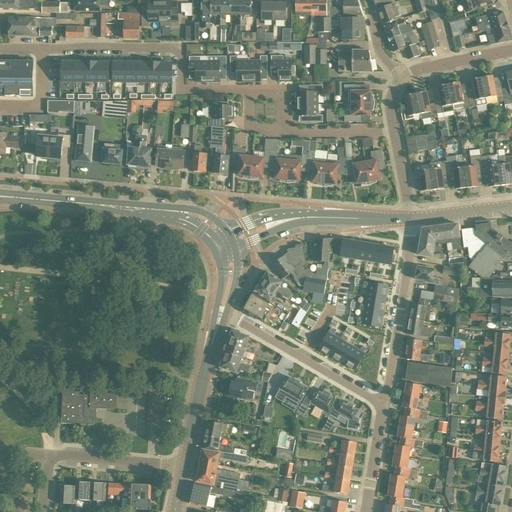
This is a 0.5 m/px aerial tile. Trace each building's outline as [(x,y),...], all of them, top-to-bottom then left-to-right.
[(0,0),(0,8),(37,8),(37,0),(32,0),(0,0)] [(75,0),(76,11),(100,11),(100,5),(108,5),(108,0),(75,0)] [(211,17),(211,14),(211,0),(202,0),(202,17),(203,17),(203,28),(210,28),(210,17),(211,17)] [(221,25),(221,0),(211,0),(211,14),(216,15),(216,28),(221,28),(221,25)] [(226,15),(231,15),(230,0),(221,0),(221,25),(226,25),(226,15)] [(230,0),(231,15),(236,15),(236,26),(241,26),(241,0),(230,0)] [(251,0),(241,0),(241,26),(246,26),(246,15),(251,15),(251,0)] [(305,16),(311,16),(311,0),(296,0),(296,15),(305,16)] [(317,16),(317,18),(324,18),(331,18),(330,18),(330,17),(331,17),(331,16),(331,8),(331,2),(327,2),(326,0),(311,0),(311,16),(317,16)] [(344,0),(344,8),(331,8),(331,16),(331,15),(363,15),(357,0),(344,0)] [(472,0),(462,3),(466,13),(492,4),(490,0),(472,0)] [(42,12),(60,12),(60,2),(42,2),(42,12)] [(60,2),(60,12),(70,12),(70,2),(60,2)] [(160,22),(160,2),(148,2),(149,14),(142,14),(142,27),(149,27),(149,22),(160,22)] [(172,2),(160,2),(160,22),(160,27),(179,27),(179,14),(172,14),(172,2)] [(183,3),(183,16),(194,16),(194,3),(183,3)] [(262,21),(274,21),(274,3),(262,3),(262,21)] [(274,3),(274,21),(286,21),(286,3),(274,3)] [(378,9),(383,24),(398,19),(393,4),(378,9)] [(446,16),(448,23),(466,17),(464,10),(446,16)] [(491,24),(493,30),(508,26),(503,12),(489,15),(476,19),(477,26),(484,24),(484,26),(491,24)] [(124,40),(140,40),(140,13),(118,13),(118,20),(124,20),(124,40)] [(97,38),(105,38),(106,14),(97,14),(97,38)] [(7,22),(7,27),(45,27),(45,26),(50,26),(50,25),(47,25),(47,19),(9,18),(9,20),(7,22)] [(306,38),(305,42),(327,42),(327,37),(326,37),(326,33),(331,33),(331,29),(324,29),(324,18),(317,18),(317,32),(318,32),(318,38),(306,38)] [(342,18),(342,29),(364,29),(363,18),(342,18)] [(385,27),(389,40),(402,35),(399,29),(406,27),(404,20),(385,27)] [(450,23),(452,30),(461,27),(459,21),(450,23)] [(440,46),(432,23),(422,26),(429,50),(440,46)] [(45,27),(7,27),(7,32),(9,34),(9,36),(52,36),(52,27),(50,27),(50,26),(45,26),(45,27)] [(511,38),(508,26),(493,30),(494,35),(488,36),(490,44),(497,43),(511,40),(511,38)] [(66,39),(84,39),(85,27),(66,27),(66,39)] [(257,29),(257,36),(257,41),(265,42),(273,42),(273,36),(265,36),(265,29),(257,29)] [(282,29),(282,41),(291,41),(291,29),(282,29)] [(364,29),(342,29),(343,40),(364,40),(364,29)] [(163,39),(163,31),(154,31),(154,39),(163,39)] [(402,35),(389,40),(394,52),(404,48),(409,60),(420,56),(416,44),(419,43),(416,34),(403,39),(402,35)] [(463,36),(456,37),(458,49),(465,47),(463,36)] [(327,42),(305,42),(305,43),(316,43),(316,46),(304,46),(304,64),(326,64),(326,43),(327,43),(327,42)] [(339,52),(339,62),(371,62),(369,51),(353,51),(353,52),(339,52)] [(260,61),(249,61),(249,82),(261,82),(261,69),(268,69),(267,56),(260,56),(260,61)] [(271,69),(278,69),(278,82),(292,81),(292,76),(295,76),(295,66),(292,66),(292,61),(283,61),(283,56),(271,56),(271,69)] [(208,82),(208,62),(201,62),(201,57),(189,57),(189,70),(196,70),(196,82),(208,82)] [(219,62),(208,62),(208,82),(220,82),(220,70),(227,70),(226,57),(219,57),(219,62)] [(249,82),(249,61),(249,58),(237,58),(237,57),(230,57),(230,70),(237,70),(237,82),(249,82)] [(0,61),(0,96),(33,97),(33,68),(33,62),(27,62),(0,61)] [(62,81),(74,82),(74,63),(62,62),(62,81)] [(371,62),(339,62),(339,71),(353,71),(353,73),(373,73),(371,62)] [(86,63),(74,63),(74,82),(85,82),(86,63)] [(97,82),(97,63),(86,63),(85,82),(97,82)] [(97,63),(97,82),(109,82),(109,63),(97,63)] [(114,63),(114,82),(126,82),(126,63),(114,63)] [(126,63),(126,82),(137,82),(137,63),(126,63)] [(137,63),(137,82),(149,82),(149,63),(137,63)] [(149,63),(149,82),(160,82),(160,63),(149,63)] [(160,63),(160,82),(172,82),(172,63),(160,63)] [(501,88),(504,101),(505,105),(511,103),(511,98),(511,95),(511,94),(511,71),(507,73),(510,88),(502,89),(501,88)] [(493,76),(482,78),(487,104),(498,102),(498,103),(504,101),(501,88),(496,89),(493,76)] [(474,93),(468,94),(471,108),(487,105),(487,104),(482,78),(471,80),(474,93)] [(460,82),(449,84),(454,111),(454,109),(464,107),(465,109),(471,108),(468,94),(462,95),(460,82)] [(434,101),(435,104),(437,114),(437,115),(454,111),(449,84),(438,86),(440,99),(434,101)] [(297,92),(297,104),(318,104),(318,92),(323,92),(323,85),(309,85),(309,92),(297,92)] [(351,91),(351,104),(374,103),(373,96),(371,96),(371,91),(357,91),(357,85),(344,85),(344,92),(351,91)] [(427,92),(416,94),(420,114),(431,112),(432,118),(437,117),(437,115),(437,114),(435,104),(429,105),(427,92)] [(420,114),(416,94),(405,96),(408,110),(404,111),(405,120),(414,119),(414,116),(420,114)] [(60,100),(59,113),(74,114),(75,101),(60,100)] [(174,112),(174,102),(159,101),(158,113),(162,114),(163,110),(169,111),(174,112)] [(128,111),(129,102),(103,102),(102,117),(114,118),(115,105),(125,106),(124,112),(131,113),(131,111),(128,111)] [(145,102),(129,102),(128,111),(131,111),(131,113),(136,113),(136,105),(145,105),(145,102)] [(234,119),(234,106),(228,106),(228,102),(218,102),(218,106),(208,106),(208,126),(222,126),(221,119),(234,119)] [(374,103),(351,104),(352,116),(345,116),(345,122),(357,122),(357,116),(372,116),(372,111),(373,111),(374,103)] [(318,104),(297,104),(297,116),(310,116),(310,123),(323,122),(323,115),(318,115),(318,104)] [(333,106),(326,110),(326,122),(334,122),(334,115),(333,115),(333,106)] [(135,166),(139,166),(139,162),(141,162),(141,155),(139,155),(141,128),(141,127),(139,126),(137,125),(135,126),(133,127),(133,129),(132,135),(136,135),(135,148),(129,148),(128,165),(129,166),(131,167),(134,168),(135,166)] [(75,161),(91,162),(94,128),(79,126),(75,161)] [(212,127),(211,138),(224,139),(224,128),(212,127)] [(139,162),(139,166),(143,167),(145,169),(148,169),(149,167),(151,167),(152,150),(146,149),(148,136),(146,136),(146,133),(142,132),(142,129),(141,128),(139,155),(141,155),(141,162),(139,162)] [(443,130),(445,139),(451,137),(449,128),(443,130)] [(31,132),(30,144),(37,145),(36,157),(42,157),(42,159),(48,160),(51,133),(31,132)] [(0,154),(5,155),(5,146),(17,147),(18,138),(6,137),(6,134),(0,133),(0,154)] [(51,133),(48,160),(55,160),(55,158),(61,159),(62,147),(69,148),(70,135),(51,133)] [(415,136),(416,144),(427,143),(426,135),(415,136)] [(280,152),(282,139),(268,138),(266,150),(280,152)] [(427,143),(416,144),(417,151),(428,150),(427,143)] [(107,165),(110,166),(112,164),(121,165),(122,159),(124,159),(126,146),(105,144),(103,163),(105,164),(107,165)] [(192,171),(199,172),(200,173),(203,174),(203,172),(206,172),(207,155),(200,154),(201,146),(194,145),(192,171)] [(243,178),(250,180),(252,157),(246,156),(247,149),(241,149),(241,147),(233,146),(233,161),(240,162),(238,176),(243,176),(243,178)] [(161,169),(169,170),(172,152),(164,151),(164,147),(158,147),(157,166),(161,166),(161,169)] [(216,156),(214,173),(221,174),(221,175),(224,175),(226,174),(227,174),(229,157),(225,156),(225,148),(223,148),(216,148),(216,156)] [(172,152),(169,170),(178,170),(178,168),(183,168),(185,150),(180,149),(179,153),(172,152)] [(372,161),(365,162),(369,185),(376,182),(376,181),(381,180),(378,166),(385,165),(382,150),(371,152),(372,161)] [(264,164),(271,164),(272,152),(265,151),(265,158),(252,157),(250,180),(258,179),(258,178),(263,178),(264,164)] [(317,185),(324,187),(327,164),(326,164),(314,163),(316,152),(309,151),(309,155),(308,168),(314,169),(312,183),(317,183),(317,185)] [(272,152),(271,164),(277,165),(276,173),(275,179),(280,180),(280,181),(287,183),(290,160),(289,160),(289,155),(278,154),(278,152),(272,152)] [(301,167),(308,168),(309,155),(302,155),(302,162),(290,160),(287,183),(295,183),(295,181),(300,182),(301,167)] [(482,173),(480,157),(480,155),(470,156),(471,167),(464,167),(467,188),(478,187),(476,174),(482,173)] [(497,155),(480,157),(482,173),(482,175),(488,174),(490,187),(501,186),(497,156),(497,155)] [(504,155),(497,156),(501,186),(511,185),(510,172),(511,171),(511,156),(505,157),(504,155)] [(456,156),(446,157),(446,161),(448,175),(448,177),(454,176),(456,190),(467,188),(464,167),(464,162),(463,162),(457,163),(456,156)] [(337,185),(338,177),(338,171),(346,172),(346,159),(339,158),(339,161),(327,160),(326,164),(327,164),(324,187),(332,186),(332,185),(337,185)] [(352,158),(346,159),(346,172),(354,170),(357,184),(362,183),(362,185),(369,185),(365,162),(353,164),(352,158)] [(440,162),(430,163),(431,170),(430,170),(433,190),(437,190),(444,189),(442,176),(448,175),(446,161),(440,162)] [(433,190),(430,170),(421,171),(421,166),(415,166),(416,177),(420,177),(422,192),(433,190)] [(481,276),(481,277),(494,277),(490,277),(497,267),(496,267),(505,255),(508,258),(511,257),(511,242),(510,243),(491,228),(490,220),(476,222),(477,232),(474,232),(474,229),(462,230),(464,248),(468,247),(470,258),(474,261),(469,267),(481,276)] [(447,248),(450,267),(460,269),(460,276),(466,276),(464,256),(462,254),(461,249),(458,224),(437,227),(440,248),(447,248)] [(449,267),(450,267),(447,248),(440,248),(437,227),(423,228),(418,255),(439,259),(438,265),(449,267)] [(313,261),(324,262),(324,265),(317,264),(316,274),(327,275),(329,254),(331,254),(332,239),(315,241),(313,261)] [(340,246),(339,254),(341,254),(341,257),(354,259),(356,242),(343,240),(342,246),(340,246)] [(356,242),(354,259),(366,261),(369,244),(356,242)] [(303,291),(324,295),(325,295),(329,278),(327,277),(310,273),(307,269),(305,270),(303,267),(306,264),(303,243),(294,245),(294,247),(289,248),(285,250),(286,252),(281,256),(282,258),(273,265),(283,279),(291,273),(294,278),(294,279),(297,283),(306,277),(303,291)] [(366,261),(366,263),(378,265),(378,263),(381,246),(369,244),(366,261)] [(381,246),(378,263),(391,265),(392,263),(394,263),(395,255),(393,255),(394,248),(381,246)] [(416,269),(415,272),(417,274),(416,280),(425,281),(425,283),(447,287),(448,281),(433,278),(434,269),(418,266),(418,268),(416,269)] [(460,269),(443,267),(442,274),(459,277),(460,269)] [(268,272),(262,281),(277,291),(288,300),(292,294),(280,286),(283,282),(276,278),(276,277),(268,272)] [(480,296),(480,298),(486,298),(486,297),(511,297),(511,281),(494,282),(494,277),(481,277),(480,288),(466,288),(466,296),(480,296)] [(277,291),(262,281),(255,291),(263,296),(264,296),(271,300),(273,297),(285,305),(288,300),(277,291)] [(368,289),(366,297),(386,300),(388,286),(364,282),(363,288),(368,289)] [(435,285),(434,293),(458,297),(459,289),(435,285)] [(433,301),(436,301),(457,305),(458,297),(434,293),(433,301)] [(244,311),(259,320),(263,322),(269,312),(265,309),(269,302),(254,294),(244,311)] [(384,314),(386,300),(366,297),(365,305),(360,304),(359,310),(364,311),(384,314)] [(309,312),(314,305),(305,299),(300,306),(309,312)] [(491,299),(491,314),(511,314),(511,301),(509,302),(509,300),(491,299)] [(412,305),(410,320),(424,322),(425,318),(429,318),(431,308),(435,309),(436,301),(433,301),(425,300),(424,307),(412,305)] [(277,306),(268,322),(277,327),(286,311),(277,306)] [(384,314),(364,311),(363,318),(358,317),(357,324),(382,328),(384,314)] [(469,315),(459,314),(457,326),(468,327),(469,315)] [(511,329),(511,316),(476,315),(476,321),(502,321),(502,330),(509,330),(509,329),(511,329)] [(294,318),(292,323),(291,324),(297,328),(301,322),(294,318)] [(424,322),(410,320),(408,334),(422,337),(431,338),(433,328),(423,327),(424,322)] [(331,328),(318,349),(330,356),(340,339),(334,335),(336,331),(331,328)] [(467,330),(458,329),(457,340),(460,340),(463,340),(464,334),(467,335),(467,330)] [(230,338),(228,344),(245,351),(261,356),(263,353),(255,350),(256,348),(250,346),(248,347),(246,346),(249,337),(239,334),(238,332),(236,331),(234,332),(232,331),(232,333),(230,335),(230,338)] [(485,337),(484,342),(510,345),(511,335),(496,333),(495,338),(485,337)] [(340,339),(330,356),(343,364),(353,346),(346,342),(347,339),(348,338),(343,335),(340,339)] [(438,343),(454,345),(454,344),(454,338),(435,336),(434,342),(438,343)] [(408,339),(407,349),(421,352),(421,350),(426,351),(427,344),(422,343),(422,341),(408,339)] [(494,348),(494,353),(509,355),(510,345),(484,342),(484,347),(494,348)] [(225,352),(224,357),(253,367),(254,367),(255,362),(251,361),(246,360),(242,360),(245,351),(228,344),(228,345),(225,346),(224,349),(225,352)] [(353,346),(343,364),(355,371),(367,349),(362,346),(360,350),(353,346)] [(421,352),(407,349),(405,360),(430,363),(431,355),(420,354),(421,352)] [(483,357),(482,362),(508,365),(509,355),(494,353),(493,359),(483,357)] [(253,367),(224,357),(222,362),(220,363),(221,366),(220,368),(237,373),(238,370),(251,374),(253,367)] [(508,365),(482,362),(482,367),(492,368),(492,374),(507,375),(508,365)] [(407,380),(451,388),(452,369),(410,363),(407,380)] [(273,374),(264,372),(261,381),(268,382),(273,374)] [(478,381),(478,385),(505,388),(507,377),(491,376),(490,382),(478,381)] [(235,380),(234,383),(232,382),(230,396),(253,400),(255,391),(261,392),(262,385),(235,380)] [(292,385),(284,380),(272,401),(280,406),(283,400),(295,408),(305,392),(297,387),(297,386),(292,383),(292,385)] [(406,383),(404,397),(418,399),(421,385),(406,383)] [(489,391),(489,397),(504,399),(505,388),(478,385),(477,390),(489,391)] [(79,390),(62,390),(60,424),(76,424),(92,425),(93,412),(89,411),(89,408),(115,409),(116,392),(90,391),(89,395),(79,395),(79,390)] [(323,394),(317,391),(312,400),(307,398),(304,404),(308,407),(310,405),(323,413),(322,415),(328,419),(335,406),(333,405),(335,401),(329,398),(330,396),(324,392),(323,394)] [(405,408),(404,412),(427,416),(428,411),(417,409),(418,399),(404,397),(402,407),(405,408)] [(476,401),(476,407),(503,409),(504,399),(489,397),(488,403),(476,401)] [(348,406),(342,403),(339,408),(337,407),(331,417),(338,422),(341,418),(349,422),(347,430),(359,432),(359,429),(360,429),(360,426),(361,421),(356,418),(359,413),(354,409),(355,408),(349,404),(348,406)] [(271,418),(273,408),(266,406),(264,417),(271,418)] [(503,409),(476,407),(475,411),(487,412),(486,419),(502,420),(503,409)] [(401,416),(399,426),(414,429),(415,418),(427,420),(427,416),(404,412),(404,416),(401,416)] [(440,431),(448,432),(449,422),(441,420),(440,431)] [(476,425),(476,430),(501,432),(502,422),(487,421),(487,426),(476,425)] [(208,422),(206,435),(220,437),(221,432),(226,433),(227,426),(208,422)] [(248,432),(258,434),(259,429),(244,426),(242,431),(245,431),(244,434),(248,434),(248,432)] [(400,437),(399,441),(423,445),(423,441),(412,439),(414,429),(399,426),(397,437),(400,437)] [(486,435),(485,441),(500,442),(501,432),(476,430),(475,434),(486,435)] [(322,435),(308,433),(307,441),(321,443),(322,435)] [(206,435),(203,448),(232,453),(233,448),(219,445),(220,437),(206,435)] [(330,447),(329,452),(340,454),(340,453),(355,456),(357,443),(343,440),(341,448),(330,447)] [(396,445),(394,456),(409,458),(410,447),(422,449),(423,445),(399,441),(399,446),(396,445)] [(474,445),(474,450),(499,452),(500,442),(485,441),(485,446),(474,445)] [(203,448),(201,462),(218,464),(219,459),(247,464),(248,456),(246,456),(246,455),(234,453),(234,454),(232,453),(203,448)] [(457,459),(458,448),(449,448),(448,458),(457,459)] [(498,463),(499,452),(474,450),(473,454),(473,460),(483,461),(498,463)] [(328,459),(327,465),(352,469),(355,456),(340,453),(340,454),(329,452),(340,454),(339,459),(333,458),(333,460),(328,459)] [(396,467),(395,471),(418,475),(418,470),(407,468),(409,458),(394,456),(393,467),(396,467)] [(201,462),(199,472),(245,480),(246,474),(217,469),(218,464),(201,462)] [(287,462),(286,475),(293,476),(294,463),(287,462)] [(481,468),(480,472),(505,477),(507,467),(492,464),(491,470),(481,468)] [(326,472),(325,478),(331,479),(336,480),(336,479),(350,482),(352,469),(327,465),(338,467),(337,474),(326,472)] [(391,475),(389,486),(404,488),(405,477),(417,479),(418,475),(395,471),(395,475),(391,475)] [(245,480),(199,472),(197,482),(220,486),(221,482),(238,485),(239,480),(245,481),(245,480)] [(479,476),(478,482),(489,484),(503,487),(505,477),(480,472),(479,476)] [(294,483),(303,485),(305,476),(296,474),(294,483)] [(331,479),(325,478),(336,480),(335,486),(329,485),(329,486),(324,485),(323,491),(348,495),(350,482),(336,479),(336,480),(331,479)] [(58,504),(74,505),(75,482),(74,487),(60,486),(58,504)] [(75,482),(74,505),(74,500),(89,501),(90,483),(75,482)] [(105,484),(90,483),(89,501),(104,502),(105,484)] [(119,493),(119,490),(127,491),(126,509),(148,510),(149,486),(127,485),(127,484),(107,483),(107,493),(119,493)] [(207,508),(210,493),(227,497),(232,501),(236,502),(236,503),(242,504),(241,505),(249,507),(261,510),(261,507),(265,508),(267,499),(211,487),(195,484),(191,504),(207,508)] [(477,487),(477,492),(502,496),(503,487),(489,484),(488,489),(477,487)] [(390,497),(390,501),(419,506),(419,505),(413,504),(413,500),(402,498),(404,488),(389,486),(388,496),(390,497)] [(456,503),(457,487),(449,487),(448,502),(456,503)] [(277,501),(287,503),(289,490),(280,488),(277,501)] [(289,507),(302,509),(305,493),(292,491),(289,507)] [(477,492),(475,501),(482,503),(479,511),(495,511),(496,506),(499,506),(500,507),(502,496),(477,492)] [(322,511),(345,511),(347,502),(333,500),(331,508),(320,506),(319,511),(322,511)] [(282,511),(284,504),(268,501),(265,511),(282,511)] [(386,504),(385,511),(399,511),(401,507),(418,510),(419,506),(390,501),(389,505),(386,504)]
